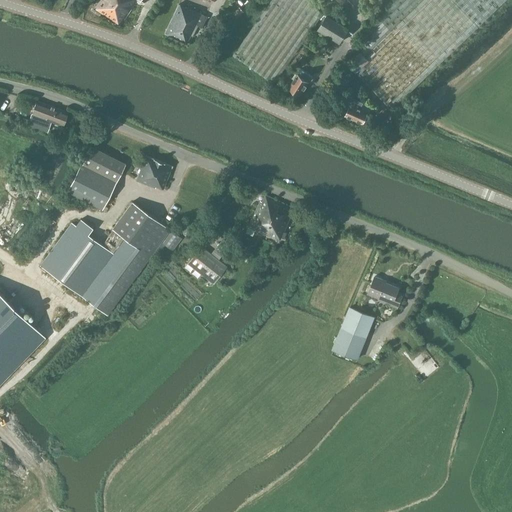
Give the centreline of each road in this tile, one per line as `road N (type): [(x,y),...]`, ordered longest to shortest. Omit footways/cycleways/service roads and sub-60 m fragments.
road 1 (unclassified): [(511,294),(63,99),(0,84)]
road 2 (tertiary): [(511,204),(109,36),(0,2)]
road 3 (track): [(187,155),(171,196),(124,195),(109,219),(69,214),(21,271),(0,260)]
road 4 (track): [(511,36),(411,129),(393,156)]
